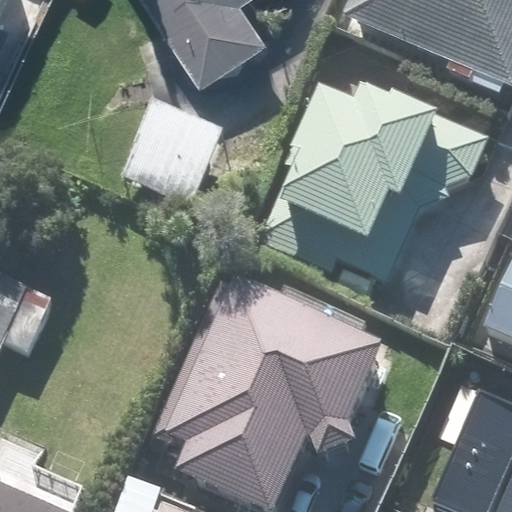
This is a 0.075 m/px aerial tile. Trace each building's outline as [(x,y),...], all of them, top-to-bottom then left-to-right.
[(0,0),(0,28),(12,0),(0,0)] [(164,0),(219,75),(282,29),(260,0),(164,0)] [(511,0),(359,0),(350,21),(511,93),(511,0)] [(393,292),(428,208),(465,223),(496,150),(382,101),(375,117),(319,99),(290,168),(299,172),(268,246),(343,277),(336,294),(367,307),(376,285),(393,292)] [(233,138),(163,106),(127,186),(197,218),(233,138)] [(511,290),(491,337),(511,345),(511,290)] [(203,457),(190,488),(246,511),(297,511),(325,449),(355,463),(399,361),(235,291),(170,443),(203,457)] [(36,363),(54,317),(0,295),(0,374),(4,376),(12,354),(36,363)] [(511,422),(474,406),(431,508),(439,511),(491,511),(511,463),(511,422)] [(0,511),(66,511),(79,483),(39,466),(47,448),(0,427),(0,511)] [(511,511),(511,467),(493,511),(511,511)]
